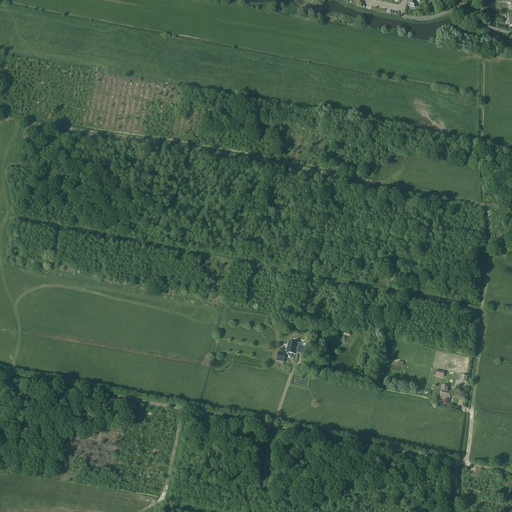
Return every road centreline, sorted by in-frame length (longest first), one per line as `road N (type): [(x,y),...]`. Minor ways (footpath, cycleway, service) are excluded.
road 1 (track): [(0,374),(462,462),(491,245),(487,205),(84,131),(15,121),(0,167)]
road 2 (track): [(0,195),(13,219),(452,305)]
road 3 (track): [(204,511),(163,500),(183,409)]
